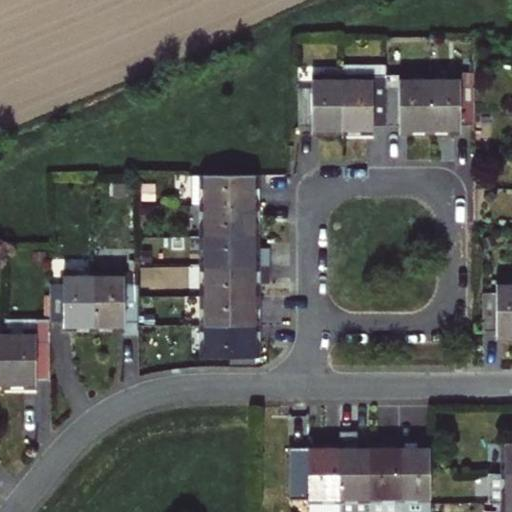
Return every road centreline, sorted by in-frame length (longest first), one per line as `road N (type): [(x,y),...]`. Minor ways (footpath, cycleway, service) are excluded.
road 1 (residential): [(312,325),(315,201),(342,181),(425,183),(447,193),(451,290),(439,316),(417,324)]
road 2 (residential): [(11,511),(83,430),(139,395),(311,386)]
road 3 (residential): [(311,386),(511,384)]
